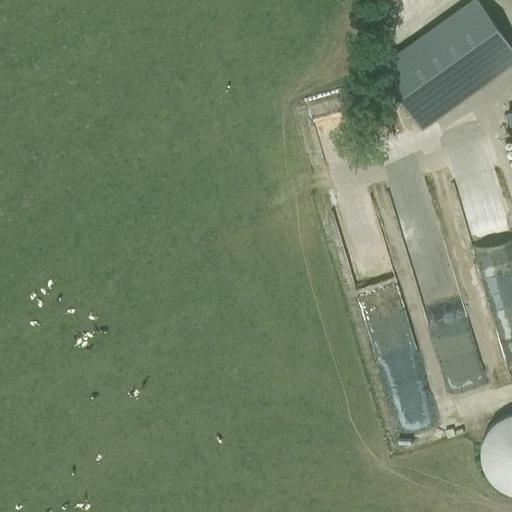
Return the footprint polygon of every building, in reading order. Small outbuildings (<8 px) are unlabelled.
[(473,0),(471,0),(376,66),(404,106),(411,117),(421,130),(434,120),(511,63),(511,49),(511,48),(482,12),(473,0)] [(330,147),(352,140),(343,108),(320,114),(330,147)] [(349,180),(391,353),(416,347),(379,193),(384,192),(379,172),(349,180)] [(465,185),(486,281),(493,280),(495,289),(511,285),(511,250),(496,178),(465,185)] [(511,419),(492,420),(491,494),(511,494),(511,419)] [(473,456),(450,455),(449,475),(472,476),(473,456)]
